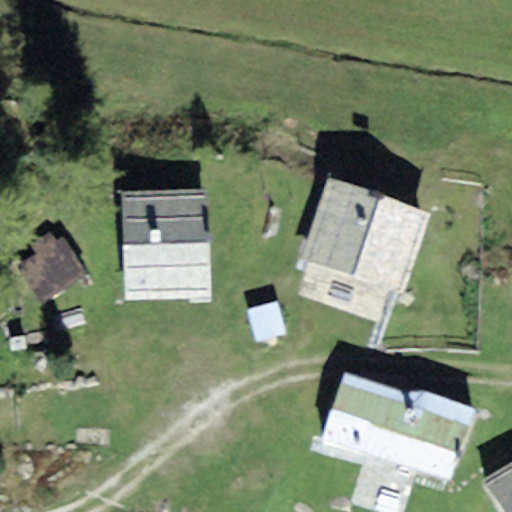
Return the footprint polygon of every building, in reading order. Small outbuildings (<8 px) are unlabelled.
[(433,213),(330,177),(303,259),(404,291),(433,213)] [(210,189),(125,192),(128,298),(212,296),(210,189)] [(66,235),(16,264),(39,302),(88,274),(66,235)] [(408,389),(348,370),(325,440),(451,480),(478,406),(427,389),(408,389)] [(511,511),(511,464),(490,477),(510,511),(511,511)]
